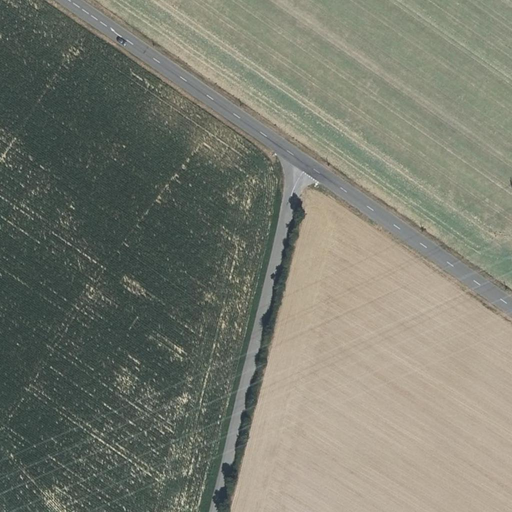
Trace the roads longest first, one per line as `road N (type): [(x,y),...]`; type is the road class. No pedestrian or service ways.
road 1 (unclassified): [(214,511),(300,160)]
road 2 (tertiary): [(67,0),(300,160)]
road 3 (tertiary): [(300,160),(511,307)]
